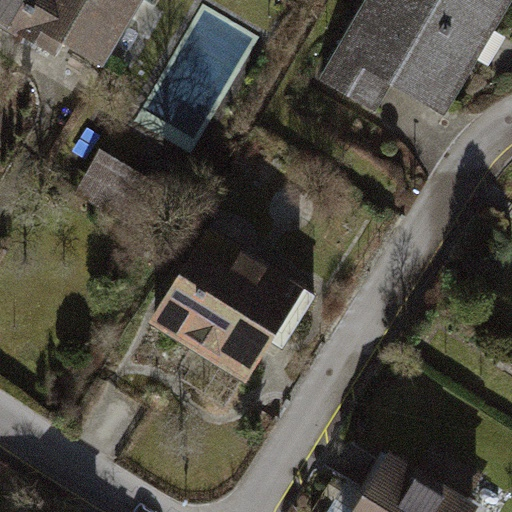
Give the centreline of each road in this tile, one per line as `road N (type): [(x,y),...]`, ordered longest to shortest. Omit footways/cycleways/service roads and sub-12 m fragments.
road 1 (residential): [(258,511),(460,180),(511,123)]
road 2 (tertiary): [(0,419),(146,511)]
